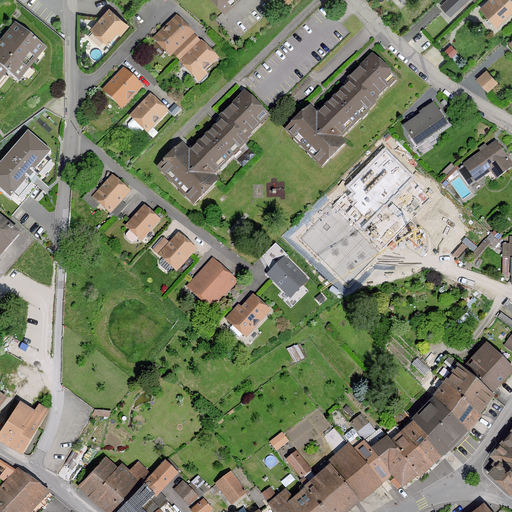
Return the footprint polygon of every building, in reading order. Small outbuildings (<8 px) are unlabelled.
[(216,0),(225,9),(235,0),(216,0)] [(450,0),(442,8),(450,17),(468,0),(450,0)] [(495,24),(511,8),(511,0),(491,0),(482,9),(495,24)] [(123,22),(110,10),(93,30),(106,42),(123,22)] [(192,33),(178,19),(155,40),(169,55),(192,33)] [(45,47),(17,25),(0,45),(0,78),(6,71),(17,81),(45,47)] [(216,58),(202,44),(181,64),(195,78),(194,78),(199,83),(201,83),(207,77),(207,75),(203,71),(216,58)] [(309,108),(287,130),(295,139),(297,137),(302,142),(299,145),(308,153),(311,151),(316,156),(314,158),(322,166),(344,145),(339,139),(346,131),(344,129),(350,124),(353,127),(361,118),(359,116),(364,110),(366,112),(374,104),(371,100),(376,95),(378,97),(389,86),(386,84),(392,77),(394,80),(395,79),(373,57),(349,80),(352,83),(342,92),(341,91),(326,106),(327,107),(317,116),(309,108)] [(124,71),(104,91),(121,107),(141,86),(124,71)] [(487,91),(497,82),(487,71),(477,79),(487,91)] [(181,146),(159,168),(167,176),(169,174),(174,180),(172,182),(180,191),(183,188),(188,193),(186,196),(194,204),(217,182),(211,176),(219,169),(217,167),(222,162),(225,165),(233,156),(235,158),(241,153),(238,150),(247,142),(243,138),(248,132),(250,134),(261,124),(258,121),(264,115),(266,117),(267,116),(245,94),(221,117),(224,120),(214,130),(213,129),(198,144),(199,144),(189,154),(181,146)] [(151,97),(132,117),(133,119),(128,125),(128,128),(135,135),(139,135),(144,130),(146,131),(166,111),(151,97)] [(180,109),(175,104),(169,111),(174,116),(180,109)] [(427,112),(405,127),(417,144),(446,125),(433,105),(425,110),(427,112)] [(28,133),(0,164),(0,190),(10,199),(28,179),(30,181),(35,175),(33,173),(51,153),(28,133)] [(511,165),(496,143),(459,169),(469,185),(476,180),(476,181),(495,167),(500,175),(511,166),(511,165)] [(406,174),(385,152),(349,188),(355,194),(351,198),(357,203),(351,209),(345,204),(341,207),(336,201),(300,237),(321,259),(328,252),(334,257),(340,251),(337,248),(353,232),(356,235),(362,229),(357,223),(371,209),(376,215),(383,208),(379,205),(395,190),(398,193),(405,186),(399,181),(406,174)] [(113,178),(95,198),(109,212),(128,192),(113,178)] [(145,208),(127,228),(130,230),(126,234),(126,237),(131,241),(134,241),(137,237),(140,239),(158,220),(145,208)] [(18,235),(0,218),(0,255),(4,251),(2,249),(15,233),(18,235)] [(502,240),(494,232),(492,235),(499,242),(502,240)] [(499,242),(490,234),(486,240),(494,248),(499,242)] [(164,239),(154,250),(163,259),(160,262),(160,266),(166,271),(169,271),(173,267),(175,270),(194,249),(179,236),(171,245),(164,239)] [(270,275),(291,296),(305,282),(284,261),(288,257),(276,244),(265,255),(275,265),(272,268),(274,270),(270,275)] [(217,270),(209,264),(190,285),(203,297),(204,302),(208,306),(213,306),(214,306),(236,282),(222,270),(218,273),(216,271),(217,270)] [(268,310),(255,298),(243,309),(239,305),(234,311),(227,319),(231,323),(233,325),(230,329),(230,332),(236,337),(239,337),(243,334),(245,336),(268,310)] [(460,367),(460,368),(493,397),(493,396),(490,394),(511,371),(511,370),(487,346),(472,361),(464,370),(460,367)] [(493,397),(460,368),(460,367),(449,357),(434,373),(438,377),(445,383),(447,385),(479,415),(493,397)] [(424,376),(430,370),(417,359),(412,364),(424,376)] [(438,377),(434,373),(434,374),(432,376),(436,380),(431,386),(438,392),(445,383),(438,377)] [(447,385),(436,400),(467,431),(479,415),(447,385)] [(413,423),(415,425),(442,456),(443,455),(465,433),(467,431),(436,400),(435,400),(431,396),(410,418),(414,423),(413,423)] [(32,416),(18,406),(0,433),(0,440),(23,454),(48,411),(39,405),(32,416)] [(403,435),(398,429),(430,468),(442,456),(415,425),(403,435)] [(391,475),(395,479),(391,482),(397,489),(401,486),(403,488),(406,486),(405,485),(409,482),(410,482),(411,481),(411,480),(416,477),(418,479),(420,477),(420,476),(430,468),(398,429),(396,426),(395,427),(385,435),(380,429),(364,441),(391,475)] [(349,445),(348,445),(381,484),(391,475),(364,441),(364,440),(363,441),(353,430),(352,430),(346,435),(345,436),(350,443),(348,444),(349,445)] [(511,433),(492,457),(497,462),(488,472),(491,475),(490,475),(511,496),(511,495),(511,433)] [(282,445),(277,438),(271,442),(276,450),(282,445)] [(346,511),(381,484),(348,445),(335,456),(328,463),(326,462),(317,470),(323,476),(317,481),(345,511),(346,511)] [(296,453),(288,460),(301,477),(303,479),(305,479),(308,485),(316,478),(309,470),(296,453)] [(121,465),(117,470),(105,458),(79,486),(92,498),(107,511),(118,511),(143,486),(137,479),(137,480),(129,472),(121,465)] [(140,511),(158,511),(167,503),(157,492),(167,484),(177,474),(176,473),(179,470),(169,460),(166,463),(165,462),(156,471),(151,478),(143,486),(154,496),(139,511),(140,511)] [(11,470),(3,465),(2,466),(3,466),(0,470),(3,473),(0,476),(7,482),(15,473),(11,470)] [(0,511),(27,511),(33,507),(48,491),(18,470),(15,473),(7,482),(0,489),(0,511)] [(231,473),(217,484),(232,504),(246,493),(231,473)] [(303,479),(300,481),(306,490),(306,491),(325,511),(345,511),(317,481),(310,487),(308,485),(305,479),(303,479)] [(192,483),(187,487),(198,499),(203,494),(192,483)] [(143,486),(118,511),(140,511),(139,511),(154,496),(143,486)] [(187,487),(180,494),(189,503),(196,497),(187,487)] [(325,511),(306,491),(291,503),(284,494),(269,506),(273,511),(280,511),(291,503),(298,511),(325,511)] [(206,511),(210,510),(203,502),(193,510),(194,511),(206,511)] [(174,511),(167,503),(158,511),(174,511)] [(298,511),(291,503),(280,511),(298,511)]
